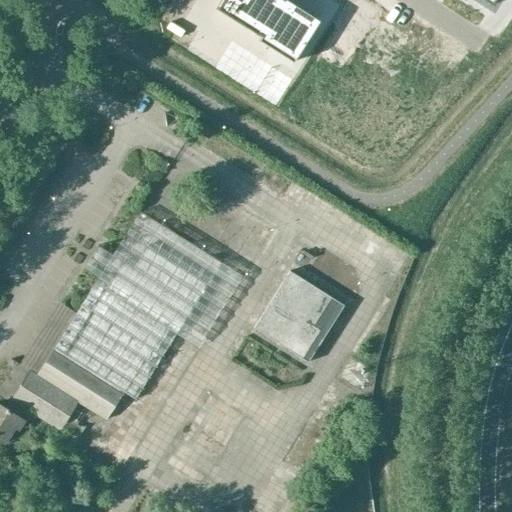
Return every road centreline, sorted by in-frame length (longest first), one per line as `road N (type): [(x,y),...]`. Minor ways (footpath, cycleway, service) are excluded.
road 1 (unknown): [(0,346),(130,138),(149,136),(298,226)]
road 2 (unknown): [(210,373),(296,426),(374,285),(370,269),(298,226)]
road 3 (unknown): [(210,373),(298,226)]
road 4 (motorway): [(511,343),(493,405),(486,511)]
road 5 (unclassified): [(0,112),(70,0)]
